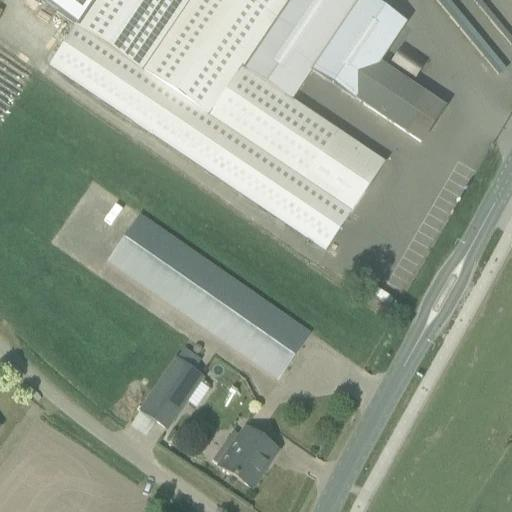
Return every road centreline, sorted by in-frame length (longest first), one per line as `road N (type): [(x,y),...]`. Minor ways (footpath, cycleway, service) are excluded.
road 1 (unclassified): [(214,511),(83,421),(0,347)]
road 2 (tertiary): [(325,511),(422,335)]
